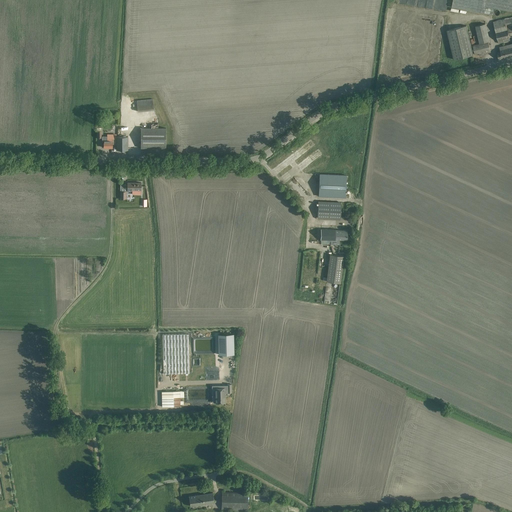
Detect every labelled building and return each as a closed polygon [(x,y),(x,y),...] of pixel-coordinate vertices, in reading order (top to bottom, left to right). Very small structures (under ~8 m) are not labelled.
[(511,11),(511,0),(453,0),(452,7),(485,13),(493,15),(494,9),(511,11)] [(493,22),(499,43),(504,42),(503,40),(510,38),(509,36),(511,34),(511,18),(508,19),(507,18),(504,18),(505,19),(493,22)] [(490,41),(486,24),(475,26),(478,38),(479,43),(480,44),(489,42),(488,41),(490,41)] [(466,26),(447,30),(454,59),(471,55),(471,56),(473,56),(473,55),(466,26)] [(489,42),(480,44),(473,46),(475,54),(479,54),(479,56),(484,54),(484,52),(491,51),(489,42)] [(497,53),(498,54),(499,59),(508,57),(505,46),(499,47),(500,52),(497,53)] [(153,99),(136,100),(137,111),(154,110),(153,99)] [(166,128),(151,128),(152,122),(144,122),(144,128),(141,128),(141,148),(166,148),(166,128)] [(113,144),(116,144),(117,137),(109,136),(109,135),(107,135),(107,136),(102,136),(102,141),(104,141),(104,142),(104,147),(113,148),(113,144)] [(117,137),(116,144),(116,150),(128,150),(128,137),(117,136),(117,137)] [(318,196),(345,198),(346,192),(349,192),(349,190),(346,190),(346,175),(319,174),(318,196)] [(127,192),(132,192),(132,195),(141,195),(141,190),(141,183),(127,183),(127,192)] [(318,202),(317,218),(340,219),(341,203),(318,202)] [(335,226),(333,226),(333,230),(311,229),(310,241),(321,241),(321,239),(335,240),(335,239),(347,240),(347,231),(335,230),(335,226)] [(340,283),(344,256),(330,254),(326,281),(327,281),(340,283)] [(188,334),(163,335),(164,374),(189,374),(188,334)] [(234,334),(218,335),(219,355),(235,355),(234,334)] [(216,403),(225,403),(225,388),(215,388),(216,403)] [(180,397),(184,397),(184,391),(162,392),(162,407),(180,406),(180,397)] [(247,507),(248,498),(248,493),(222,492),(222,506),(221,510),(230,510),(230,511),(247,511),(247,507)] [(214,502),(214,498),(213,493),(189,496),(190,506),(214,502)]
